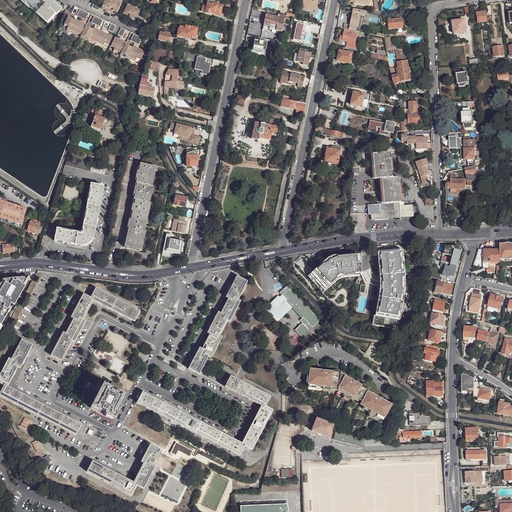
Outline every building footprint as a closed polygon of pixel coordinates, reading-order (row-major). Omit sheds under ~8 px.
[(23,0),(19,0),(41,19),(43,17),(23,0)] [(23,0),(43,17),(41,19),(48,25),(56,15),(56,16),(62,10),(52,1),(52,0),(23,0)] [(117,13),(122,3),(118,0),(117,2),(113,0),(105,0),(103,7),(109,10),(110,7),(113,9),(113,11),(117,13)] [(304,0),(303,5),(317,8),(318,0),(304,0)] [(94,3),(92,8),(99,11),(101,7),(94,3)] [(215,15),(217,5),(207,3),(206,6),(205,12),(205,13),(210,14),(215,15)] [(128,5),(123,14),(128,16),(129,14),(130,15),(129,17),(136,20),(140,11),(128,5)] [(343,28),(345,29),(343,36),(342,41),(347,42),(356,44),(357,39),(358,35),(355,34),(356,31),(357,32),(359,32),(360,28),(358,27),(361,15),(363,16),(365,16),(366,12),(354,9),(353,14),(351,24),(345,23),(343,28)] [(80,10),(77,17),(85,21),(89,14),(80,10)] [(486,22),(485,12),(478,13),(475,14),(477,24),(480,23),(486,22)] [(277,17),(266,15),(262,31),(269,33),(269,31),(281,33),(283,22),(285,22),(286,17),(277,15),(277,17)] [(94,16),(91,23),(100,27),(103,20),(94,16)] [(69,17),(65,26),(69,27),(67,31),(75,34),(75,33),(82,36),(82,37),(89,41),(89,39),(96,43),(96,44),(103,47),(105,44),(108,46),(112,37),(101,32),(94,29),(94,30),(86,27),(87,25),(80,22),(69,17)] [(405,19),(389,20),(389,21),(389,30),(397,30),(397,28),(403,28),(403,24),(405,24),(405,19)] [(466,33),(464,20),(452,22),(454,34),(466,33)] [(310,33),(312,26),(296,23),(293,40),(301,42),(303,32),(305,32),(310,33)] [(179,30),(178,36),(190,38),(195,39),(197,29),(186,27),(186,28),(185,31),(179,30)] [(158,40),(170,42),(171,35),(167,34),(167,33),(160,32),(158,40)] [(142,38),(133,35),(130,41),(139,45),(142,38)] [(113,52),(135,62),(136,59),(140,60),(144,52),(133,47),(132,48),(125,45),(126,44),(115,38),(111,47),(115,49),(113,52)] [(390,38),(384,39),(386,52),(395,50),(395,45),(391,45),(390,38)] [(253,44),(252,51),(265,53),(267,43),(265,43),(258,41),(254,40),(253,44)] [(503,56),(502,46),(492,48),(493,57),(503,56)] [(397,63),(398,69),(397,69),(397,74),(398,76),(399,82),(411,81),(407,61),(406,61),(404,49),(395,50),(397,63)] [(311,52),(299,50),(297,61),(303,62),(302,64),(308,65),(311,52)] [(337,61),(350,64),(352,54),(339,51),(337,61)] [(208,75),(208,74),(210,64),(205,63),(206,59),(197,57),(195,70),(196,70),(202,71),(202,73),(203,75),(206,76),(208,75)] [(159,62),(149,60),(148,68),(158,71),(159,62)] [(164,88),(175,88),(182,89),(184,82),(179,81),(181,70),(179,69),(169,70),(166,76),(164,88)] [(210,75),(208,74),(208,75),(206,76),(203,75),(202,73),(202,71),(196,70),(196,71),(196,72),(200,73),(199,75),(201,77),(207,78),(209,77),(210,75)] [(281,79),(289,81),(298,83),(297,86),(302,87),(305,76),(291,73),(290,74),(287,73),(288,71),(283,70),(281,79)] [(508,78),(506,70),(496,71),(497,80),(508,78)] [(468,84),(467,72),(463,72),(456,73),(457,79),(457,84),(458,84),(464,83),(465,84),(468,84)] [(150,74),(143,73),(141,79),(138,94),(154,97),(155,88),(152,87),(152,84),(147,84),(150,74)] [(107,85),(100,81),(97,85),(105,89),(107,85)] [(364,96),(364,95),(360,94),(352,92),(350,105),(361,107),(363,100),(364,96)] [(238,94),(236,102),(244,104),(246,97),(238,94)] [(305,104),(282,99),(280,107),(296,110),(295,113),(297,113),(301,114),(303,115),(305,104)] [(409,114),(417,114),(416,102),(411,102),(408,102),(409,110),(409,114)] [(56,134),(61,130),(62,130),(62,129),(63,129),(63,128),(68,124),(74,123),(74,125),(76,124),(77,124),(77,120),(76,114),(76,113),(74,113),(71,113),(70,115),(69,117),(65,112),(65,111),(64,111),(64,110),(63,110),(58,105),(56,106),(60,111),(60,113),(61,113),(61,114),(63,114),(66,119),(66,122),(61,126),(60,126),(59,127),(54,132),(56,134)] [(92,123),(90,127),(100,131),(102,126),(104,122),(105,122),(107,116),(103,114),(104,112),(96,109),(96,110),(92,108),(88,121),(92,123)] [(462,123),(463,123),(471,123),(472,123),(472,111),(470,112),(466,112),(463,112),(461,112),(462,123)] [(417,125),(417,114),(409,114),(407,114),(407,120),(408,125),(417,125)] [(388,136),(388,133),(384,132),(385,124),(370,121),(368,132),(375,133),(377,128),(380,128),(379,134),(388,136)] [(384,132),(388,133),(393,134),(395,123),(386,121),(385,124),(384,132)] [(270,133),(272,126),(272,125),(255,122),(251,139),(259,140),(259,139),(263,139),(263,142),(262,143),(268,144),(269,140),(270,141),(272,133),(270,133)] [(191,140),(191,142),(198,144),(200,137),(192,135),(191,135),(192,131),(193,131),(194,129),(171,123),(170,128),(175,130),(174,134),(180,135),(183,136),(182,138),(191,140)] [(278,127),(272,126),(270,133),(272,133),(276,134),(277,134),(278,127)] [(340,132),(326,129),(325,133),(325,135),(329,136),(329,135),(339,138),(340,132)] [(457,133),(449,133),(449,137),(449,149),(458,149),(461,149),(461,138),(457,138),(457,133)] [(416,144),(416,138),(416,137),(407,137),(407,135),(402,135),(402,142),(407,142),(407,145),(411,144),(416,144)] [(426,138),(416,138),(416,144),(416,149),(426,149),(426,138)] [(126,149),(128,142),(122,140),(120,147),(126,149)] [(474,149),(474,144),(474,141),(471,141),(464,141),(464,150),(464,159),(464,160),(475,160),(474,156),(474,155),(474,149)] [(338,151),(331,149),(327,148),(324,162),(337,165),(340,151),(338,151)] [(373,167),(374,170),(374,179),(379,179),(381,179),(392,178),(392,177),(390,177),(390,171),(391,171),(390,159),(389,159),(388,152),(372,154),(373,167)] [(197,165),(197,156),(186,156),(186,167),(192,166),(192,165),(197,165)] [(416,162),(418,169),(425,166),(428,165),(426,159),(416,162)] [(101,168),(67,160),(65,166),(108,177),(110,170),(101,168)] [(111,236),(118,238),(125,208),(128,181),(132,161),(126,160),(121,179),(118,206),(111,236)] [(141,163),(136,183),(152,186),(157,167),(141,163)] [(425,166),(418,169),(423,184),(428,182),(426,175),(428,175),(425,166)] [(382,195),(383,204),(399,203),(399,196),(400,196),(399,184),(398,184),(397,178),(397,177),(392,178),(381,179),(382,192),(382,195)] [(450,188),(450,189),(456,190),(459,190),(465,190),(465,180),(456,180),(450,180),(450,184),(448,184),(447,184),(446,186),(446,187),(447,189),(449,189),(450,188)] [(136,192),(134,199),(150,203),(154,187),(152,186),(136,183),(134,191),(136,192)] [(62,229),(61,229),(57,228),(55,241),(67,244),(71,244),(84,247),(84,246),(86,246),(93,242),(93,240),(94,240),(97,223),(98,219),(101,203),(102,199),(104,186),(91,184),(90,189),(91,189),(91,194),(89,193),(89,196),(90,196),(89,200),(88,200),(87,209),(88,209),(87,214),(85,214),(85,216),(86,216),(86,221),(84,221),(83,230),(84,230),(83,232),(82,232),(82,233),(81,232),(81,234),(78,234),(78,232),(73,232),(73,231),(73,233),(68,232),(68,230),(66,230),(66,231),(61,231),(62,229)] [(186,206),(187,198),(176,195),(174,204),(186,206)] [(15,224),(22,226),(27,209),(7,202),(7,201),(0,198),(0,218),(1,219),(8,221),(15,224)] [(133,208),(131,216),(148,220),(151,203),(150,203),(134,199),(132,208),(133,208)] [(381,204),(368,205),(368,215),(370,215),(371,220),(413,217),(412,205),(399,207),(399,203),(383,204),(381,204)] [(148,220),(131,216),(124,247),(142,251),(146,231),(145,231),(148,220)] [(35,224),(36,221),(32,219),(31,222),(28,231),(32,233),(36,234),(37,235),(40,225),(39,225),(35,224)] [(172,231),(185,233),(187,221),(174,219),(172,231)] [(175,233),(163,230),(159,247),(163,248),(162,256),(169,257),(170,253),(182,256),(186,240),(180,239),(180,242),(174,240),(175,233)] [(4,254),(15,252),(14,244),(10,244),(10,243),(10,240),(0,241),(0,245),(3,245),(4,254)] [(511,242),(500,243),(500,249),(500,259),(511,258),(511,242)] [(450,258),(449,263),(456,265),(457,265),(460,255),(461,251),(457,245),(453,245),(444,246),(443,253),(443,254),(451,256),(450,258)] [(478,249),(473,267),(480,267),(481,262),(483,262),(483,261),(483,250),(478,249)] [(500,259),(500,249),(483,250),(483,261),(483,262),(483,267),(483,268),(486,268),(488,268),(488,263),(500,263),(500,259)] [(393,252),(374,254),(376,271),(376,283),(375,294),(372,312),(390,315),(393,300),(395,288),(395,278),(394,266),(393,252)] [(355,276),(353,256),(334,258),(334,257),(330,257),(328,258),(326,259),(324,260),(322,262),(320,264),(306,276),(320,292),(333,281),(335,279),(336,278),(339,277),(355,276)] [(441,262),(445,262),(442,273),(442,274),(453,277),(456,265),(449,263),(450,258),(443,256),(442,257),(441,262)] [(511,258),(500,259),(500,263),(500,266),(511,266),(511,258)] [(439,261),(436,260),(435,262),(439,273),(442,273),(445,262),(441,262),(439,261)] [(188,369),(199,374),(208,357),(210,358),(221,337),(219,336),(227,321),(229,322),(240,302),(238,300),(247,282),(237,276),(229,291),(226,297),(228,298),(220,314),(218,313),(207,333),(209,335),(201,350),(199,349),(188,369)] [(3,280),(2,282),(0,284),(0,290),(5,281),(26,279),(27,277),(3,280)] [(0,324),(2,326),(25,286),(23,285),(26,279),(5,281),(0,290),(0,284),(2,282),(0,281),(0,324)] [(452,285),(437,281),(434,292),(440,293),(440,292),(449,295),(452,285)] [(263,308),(273,318),(281,310),(280,309),(282,307),(285,310),(289,306),(290,307),(301,319),(299,321),(301,323),(294,330),(301,337),(308,331),(306,329),(310,326),(311,327),(319,320),(286,286),(279,293),(281,295),(278,297),(276,296),(271,301),(263,308)] [(140,310),(96,288),(91,297),(83,294),(71,317),(73,318),(65,333),(63,332),(51,355),(62,361),(72,341),(75,342),(86,321),(83,320),(94,300),(113,310),(135,321),(140,310)] [(472,293),(469,307),(479,309),(482,295),(472,293)] [(368,304),(369,294),(361,294),(360,303),(368,304)] [(503,298),(491,295),(488,306),(500,310),(503,298)] [(435,299),(432,313),(442,315),(442,311),(443,311),(444,307),(445,302),(435,299)] [(281,310),(273,318),(276,321),(290,307),(289,306),(285,310),(282,307),(280,309),(281,310)] [(442,315),(432,313),(430,323),(442,325),(444,316),(442,315)] [(475,331),(475,328),(464,327),(464,337),(474,338),(475,331)] [(440,332),(430,329),(428,340),(436,342),(438,341),(440,332)] [(487,341),(489,333),(486,332),(487,331),(485,331),(484,334),(478,333),(477,339),(487,341)] [(498,335),(489,332),(489,333),(487,341),(486,344),(490,345),(491,344),(495,346),(498,335)] [(79,424),(8,387),(18,367),(21,369),(33,345),(22,339),(11,359),(9,358),(0,375),(0,383),(4,386),(0,393),(0,395),(74,434),(79,424)] [(511,352),(511,341),(505,339),(501,354),(508,356),(509,352),(511,352)] [(438,350),(429,349),(424,348),(424,353),(426,353),(424,359),(434,361),(435,355),(438,356),(439,351),(438,350)] [(375,360),(382,365),(387,359),(380,354),(375,360)] [(374,418),(375,416),(376,414),(383,418),(391,405),(366,391),(368,388),(361,384),(361,386),(344,376),(345,375),(339,372),(332,371),(332,372),(309,369),(308,375),(307,383),(307,384),(311,385),(311,383),(315,383),(315,385),(322,386),(322,384),(330,385),(330,387),(337,388),(344,392),(343,393),(342,395),(343,396),(347,398),(349,399),(350,397),(351,395),(358,399),(361,401),(359,404),(362,406),(369,410),(368,412),(367,414),(369,414),(373,417),(374,418)] [(474,382),(474,379),(463,374),(461,376),(462,392),(467,392),(467,389),(473,390),(473,389),(474,382)] [(265,408),(265,407),(270,397),(230,376),(225,387),(244,397),(261,406),(265,408)] [(116,392),(117,390),(120,392),(123,387),(112,381),(109,386),(112,387),(111,389),(112,390),(111,392),(115,394),(116,392)] [(433,383),(434,396),(442,396),(442,382),(433,383)] [(93,408),(104,386),(102,385),(91,407),(93,408)] [(108,388),(104,386),(93,408),(96,410),(108,388)] [(119,394),(116,392),(115,394),(111,392),(112,390),(111,389),(108,388),(96,410),(100,412),(101,410),(105,412),(104,414),(108,416),(119,394)] [(480,389),(478,397),(478,398),(489,400),(491,392),(480,389)] [(239,456),(244,447),(241,445),(241,444),(224,435),(212,428),(180,411),(168,405),(157,399),(142,392),(139,397),(136,402),(239,456)] [(119,394),(108,416),(112,419),(123,396),(119,394)] [(125,397),(123,396),(112,419),(114,419),(125,397)] [(415,404),(403,399),(399,413),(409,413),(408,413),(416,413),(416,404),(415,404)] [(509,404),(499,403),(497,414),(511,416),(511,406),(509,406),(509,404)] [(273,411),(265,407),(265,408),(261,406),(241,444),(241,445),(244,447),(252,451),(273,411)] [(409,413),(399,413),(399,427),(409,426),(408,414),(408,413),(409,413)] [(425,414),(408,414),(409,426),(429,425),(429,416),(425,417),(425,414)] [(20,426),(26,430),(30,421),(25,418),(20,426)] [(317,418),(311,431),(329,438),(334,425),(317,418)] [(478,428),(471,428),(468,428),(466,428),(466,436),(466,438),(466,441),(471,440),(474,440),(478,440),(478,428)] [(403,431),(395,431),(395,435),(401,435),(401,437),(399,437),(399,442),(407,441),(407,440),(407,438),(410,438),(421,437),(421,432),(403,432),(403,431)] [(337,433),(335,439),(360,446),(362,440),(337,433)] [(511,438),(510,439),(510,437),(504,437),(504,433),(497,433),(497,437),(498,437),(498,442),(494,442),(494,447),(507,447),(507,445),(507,443),(510,443),(511,443),(511,438)] [(32,443),(37,452),(42,449),(38,440),(32,443)] [(87,471),(131,494),(136,485),(143,489),(155,466),(153,465),(161,450),(150,444),(141,462),(144,463),(134,482),(113,471),(92,461),(87,471)] [(481,459),(481,450),(466,450),(466,453),(466,454),(466,459),(481,459)] [(495,466),(506,466),(506,456),(495,457),(495,466)] [(482,477),(482,471),(465,472),(466,478),(468,478),(468,483),(481,483),(481,477),(482,477)] [(500,511),(511,511),(511,499),(495,501),(495,506),(500,506),(500,511)] [(286,502),(265,503),(241,504),(241,503),(241,511),(243,511),(244,509),(263,508),(285,507),(284,511),(287,511),(287,501),(286,501),(286,502)]
